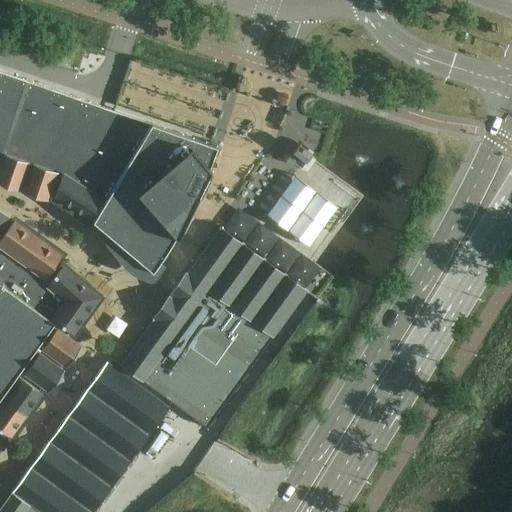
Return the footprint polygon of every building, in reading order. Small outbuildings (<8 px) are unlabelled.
[(0,160),(28,82),(0,72),(0,160)] [(0,178),(24,187),(58,92),(28,82),(0,160),(0,178)] [(54,198),(87,102),(58,92),(24,187),(54,198)] [(95,224),(154,126),(116,112),(87,102),(54,198),(55,198),(90,221),(90,220),(94,223),(95,224)] [(154,126),(95,224),(99,227),(98,228),(129,264),(136,258),(153,273),(166,255),(177,238),(189,215),(200,193),(210,169),(218,148),(154,126)] [(0,216),(0,239),(11,224),(0,216)] [(14,221),(11,224),(0,239),(0,279),(9,286),(41,242),(14,221)] [(186,273),(169,296),(258,359),(274,337),(290,314),(307,291),(221,228),(204,252),(188,273),(186,273)] [(61,259),(41,242),(9,286),(36,307),(64,267),(63,266),(60,264),(58,263),(61,259)] [(99,298),(67,270),(64,267),(36,307),(32,311),(36,315),(69,338),(74,334),(73,333),(99,298)] [(77,344),(69,338),(36,315),(32,311),(36,307),(9,286),(0,279),(0,323),(13,333),(60,368),(77,344)] [(153,318),(241,382),(258,359),(169,296),(153,318)] [(153,321),(138,342),(225,405),(241,382),(153,318),(152,320),(153,321)] [(0,323),(0,360),(42,392),(46,388),(46,387),(60,368),(13,333),(0,323)] [(225,405),(139,343),(122,366),(208,428),(225,405)] [(0,433),(1,434),(8,439),(24,417),(42,392),(0,360),(0,433)] [(107,364),(88,391),(150,436),(169,409),(107,364)] [(88,391),(69,417),(131,462),(150,436),(88,391)] [(69,417),(50,443),(112,488),(131,462),(69,417)] [(50,443),(31,468),(91,511),(94,511),(112,488),(50,443)] [(91,511),(31,468),(13,494),(37,511),(91,511)] [(37,511),(13,494),(0,511),(37,511)]
